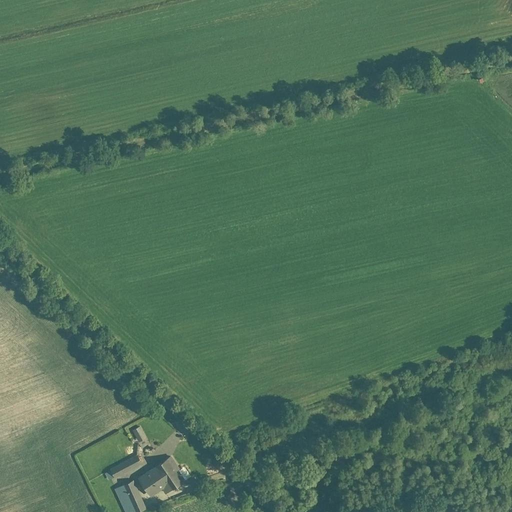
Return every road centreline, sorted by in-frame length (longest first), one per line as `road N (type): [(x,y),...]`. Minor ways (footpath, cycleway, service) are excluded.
road 1 (track): [(0,174),(511,53)]
road 2 (unclassified): [(275,511),(0,246)]
